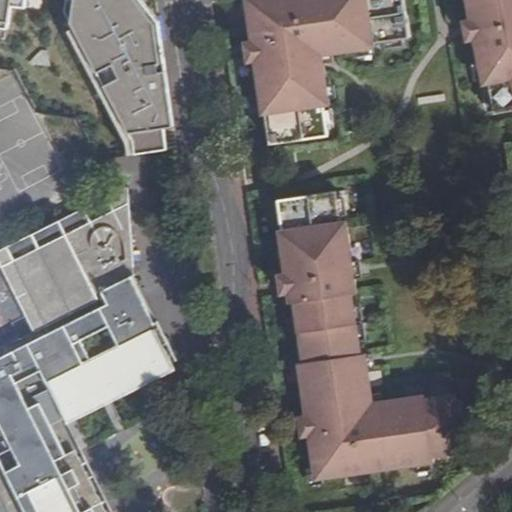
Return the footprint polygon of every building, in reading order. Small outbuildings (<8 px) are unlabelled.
[(0,0),(0,26),(10,28),(14,5),(28,7),(28,0),(0,0)] [(145,0),(69,0),(70,2),(137,142),(140,155),(170,149),(168,128),(175,126),(161,20),(145,0)] [(247,0),(253,38),(256,58),(263,111),(267,110),(271,141),(329,133),(328,126),(326,114),(325,103),(330,102),(330,96),(328,84),(325,61),(321,61),(320,53),(334,51),(356,48),(374,45),(375,45),(374,41),(386,39),(403,37),(410,36),(405,0),(247,0)] [(511,0),(471,0),(475,18),(479,38),(483,61),(486,78),(487,83),(493,82),(495,92),(498,109),(499,112),(511,109),(511,0)] [(475,18),(467,19),(471,39),(479,38),(475,18)] [(403,37),(386,39),(387,46),(404,44),(403,37)] [(253,38),(246,39),(248,59),(256,58),(253,38)] [(374,45),(356,48),(357,55),(375,52),(374,45)] [(334,51),(320,53),(321,61),(325,61),(335,59),(334,51)] [(483,61),(476,62),(479,79),(486,78),(483,61)] [(335,83),(328,84),(330,96),(337,95),(335,83)] [(495,92),(488,93),(491,110),(498,109),(495,92)] [(333,113),(326,114),(328,126),(335,125),(333,113)] [(0,439),(4,437),(17,461),(25,477),(12,484),(26,511),(110,511),(86,467),(79,471),(50,413),(62,406),(79,437),(158,395),(188,379),(183,369),(187,367),(164,322),(160,325),(137,280),(140,278),(125,188),(123,190),(124,203),(88,222),(83,211),(58,224),(64,235),(20,259),(22,263),(15,267),(50,337),(0,363),(0,439)] [(338,197),(337,189),(280,197),(284,227),(280,228),(287,270),(289,290),(291,300),(295,299),(304,360),(300,360),(307,413),(310,433),(315,464),(315,467),(317,466),(319,476),(321,476),(413,464),(430,461),(433,461),(432,456),(462,452),(458,417),(455,400),(455,394),(424,398),(424,395),(382,400),(369,402),(368,394),(371,394),(371,393),(367,366),(365,354),(365,352),(361,353),(359,341),(357,329),(356,320),(354,302),(352,292),(357,292),(355,277),(353,260),(347,219),(342,220),(341,215),(338,197)] [(123,190),(83,211),(88,222),(124,203),(123,190)] [(346,196),(338,197),(341,215),(348,214),(346,196)] [(6,251),(15,267),(22,263),(20,259),(64,235),(58,224),(6,251)] [(360,259),(353,260),(355,277),(362,276),(360,259)] [(287,270),(279,271),(282,291),(289,290),(287,270)] [(361,301),(354,302),(356,320),(363,319),(361,301)] [(365,328),(357,329),(359,341),(366,340),(365,328)] [(372,353),(365,354),(367,366),(374,365),(372,353)] [(381,391),(371,393),(371,394),(368,394),(369,402),(382,400),(381,391)] [(463,399),(455,400),(458,417),(465,416),(463,399)] [(307,413),(300,414),(303,434),(310,433),(307,413)] [(0,470),(17,461),(4,437),(0,439),(0,470)] [(430,461),(413,464),(414,471),(431,469),(430,461)] [(315,467),(315,464),(307,465),(310,483),(322,481),(321,476),(319,476),(317,466),(315,467)]
